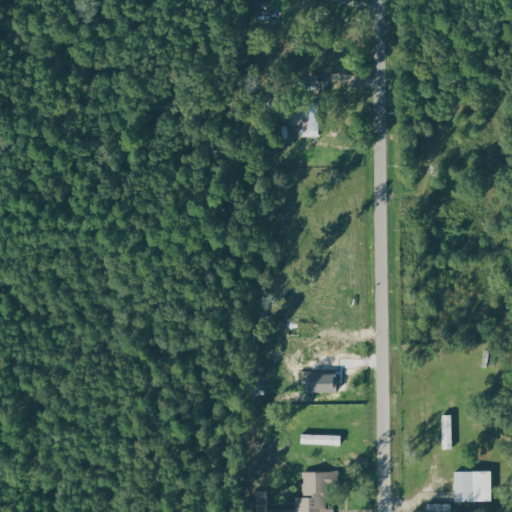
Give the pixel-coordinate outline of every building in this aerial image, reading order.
[(337,330),(317,330),(318,351),(337,350),(337,330)] [(338,359),(313,359),(312,386),(319,386),(319,398),(337,398),(338,359)] [(442,449),(453,449),(453,415),(441,415),(442,449)] [(300,444),(342,445),(342,436),(300,434),(300,444)] [(303,472),(303,497),(297,498),(297,510),(279,510),(279,511),(334,511),(334,509),(327,509),(326,484),(339,484),(339,471),(303,472)] [(453,502),(492,501),(491,471),(453,472),(453,502)]
